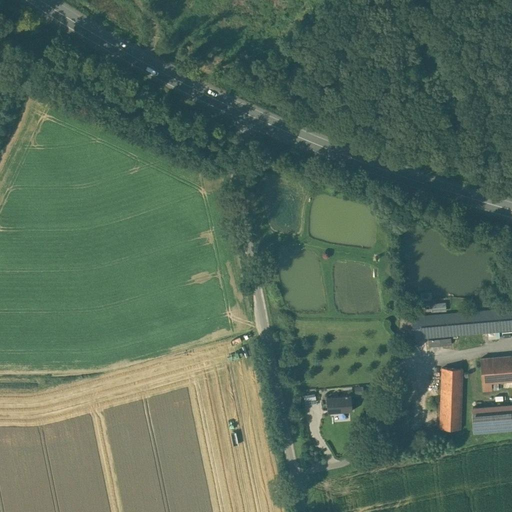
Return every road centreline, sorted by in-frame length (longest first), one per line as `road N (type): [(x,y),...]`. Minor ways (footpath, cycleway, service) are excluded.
road 1 (unclassified): [(239,110),(236,181),(301,511)]
road 2 (secondary): [(239,110),(511,209)]
road 3 (track): [(0,64),(171,141),(236,181)]
road 4 (secondary): [(40,0),(239,110)]
